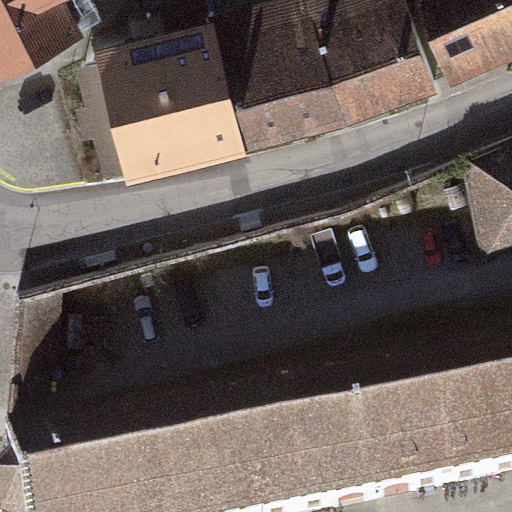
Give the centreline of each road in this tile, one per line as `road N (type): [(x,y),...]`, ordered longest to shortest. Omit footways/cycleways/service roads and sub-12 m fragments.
road 1 (track): [(511,281),(0,417)]
road 2 (residential): [(6,224),(32,226),(350,157),(511,97)]
